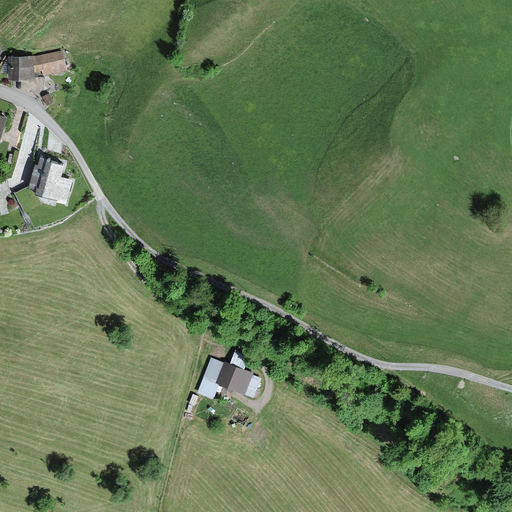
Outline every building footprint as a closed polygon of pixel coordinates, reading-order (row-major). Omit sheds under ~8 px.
[(64,49),(37,54),(38,76),(47,76),(46,73),(70,68),(64,49)] [(37,54),(10,55),(11,78),(38,77),(38,76),(37,54)] [(48,105),(55,101),(51,93),(44,96),(48,105)] [(10,115),(0,112),(0,138),(3,139),(10,115)] [(64,174),(67,162),(53,158),(53,157),(42,154),(40,163),(37,162),(30,187),(39,189),(38,191),(60,198),(59,200),(67,203),(74,178),(64,174)] [(232,362),(226,360),(226,361),(218,381),(222,382),(246,392),(246,393),(255,397),(263,377),(254,373),(255,372),(246,368),(251,357),(237,348),(232,362)] [(218,381),(226,361),(212,356),(198,392),(215,398),(222,382),(218,381)] [(233,405),(218,400),(215,410),(229,415),(233,405)]
